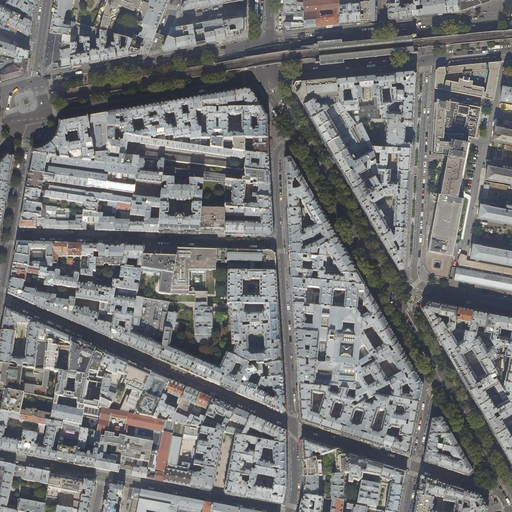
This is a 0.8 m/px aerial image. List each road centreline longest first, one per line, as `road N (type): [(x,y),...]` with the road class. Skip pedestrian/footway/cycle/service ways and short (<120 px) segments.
road 1 (residential): [(511,303),(414,280),(428,59)]
road 2 (residential): [(0,298),(292,425)]
road 3 (primary): [(439,376),(298,134)]
road 4 (residential): [(279,244),(9,235)]
road 5 (primary): [(45,113),(266,75)]
road 6 (residential): [(283,511),(102,477)]
road 7 (residential): [(292,425),(279,244)]
road 8 (primary): [(266,75),(428,59)]
road 9 (primary): [(508,494),(439,376)]
road 10 (residential): [(415,466),(292,425)]
road 11 (residential): [(279,244),(275,153),(298,134)]
road 12 (primary): [(383,29),(263,41)]
